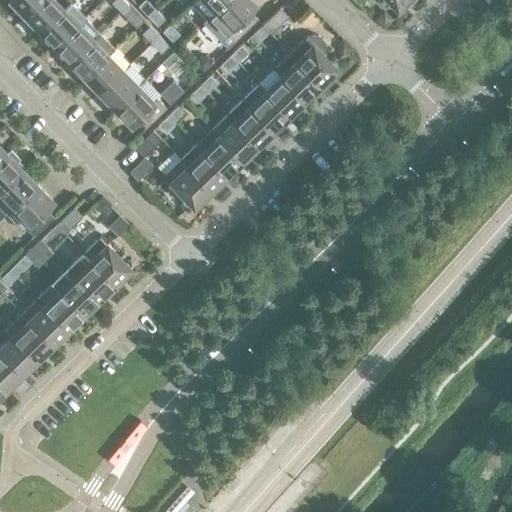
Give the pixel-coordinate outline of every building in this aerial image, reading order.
[(13,0),(26,13),(38,0),(13,0)] [(38,0),(26,13),(41,28),(62,7),(69,0),(38,0)] [(69,0),(62,7),(41,28),(56,43),(85,15),(69,0)] [(128,3),(125,0),(115,0),(113,3),(121,10),(128,3)] [(147,14),(155,7),(148,0),(146,0),(140,6),(147,14)] [(206,18),(224,0),(193,0),(191,2),(206,18)] [(254,3),(251,0),(224,0),(206,18),(203,21),(227,46),(257,17),(248,8),(254,3)] [(137,12),(128,3),(121,10),(130,19),(137,12)] [(288,15),(279,6),(261,23),(268,31),(270,32),(288,15)] [(164,16),(155,7),(147,14),(156,23),(164,16)] [(85,15),(56,43),(71,59),(100,31),(85,15)] [(163,30),(171,38),(178,30),(170,22),(163,30)] [(260,39),(268,31),(261,23),(245,38),(253,46),(260,39)] [(151,41),(159,34),(151,26),(143,33),(151,41)] [(115,46),(100,31),(71,59),(86,74),(107,54),(115,46)] [(306,34),(289,51),(318,82),(334,66),(322,54),(324,52),(325,47),(325,42),(322,37),(317,34),(312,33),(306,34)] [(159,50),(167,43),(159,34),(151,41),(159,50)] [(246,52),(238,45),(230,53),(237,61),(246,52)] [(115,46),(107,54),(86,74),(101,90),(122,69),(130,62),(115,46)] [(174,51),(165,59),(173,68),(182,59),(174,51)] [(318,82),(289,51),(273,66),(303,97),(318,82)] [(229,69),(237,61),(230,53),(222,61),(229,69)] [(130,62),(122,69),(101,90),(116,105),(137,85),(145,77),(130,62)] [(258,81),(265,89),(287,112),(303,97),(273,66),(258,81)] [(215,83),(207,75),(199,83),(206,91),(215,83)] [(172,99),(184,86),(173,76),(161,88),(172,99)] [(145,77),(137,85),(116,105),(132,122),(137,116),(146,125),(166,106),(156,96),(160,93),(145,77)] [(198,99),(206,91),(199,83),(190,91),(198,99)] [(265,89),(249,104),(272,127),(287,112),(265,89)] [(272,127),(249,104),(234,118),(227,111),(227,112),(256,142),(272,127)] [(183,113),(176,105),(168,113),(175,121),(183,113)] [(256,142),(227,112),(211,127),(241,157),(256,142)] [(175,121),(168,113),(159,121),(167,129),(175,121)] [(196,142),(203,149),(225,172),(241,157),(211,127),(196,142)] [(152,128),(134,146),(143,155),(161,138),(152,128)] [(225,172),(203,149),(196,142),(181,156),(180,157),(210,187),(225,172)] [(6,152),(0,157),(0,187),(21,168),(6,152)] [(210,187),(180,157),(164,172),(194,203),(210,187)] [(139,163),(132,170),(140,178),(147,171),(139,163)] [(21,168),(0,187),(0,206),(6,212),(13,206),(36,183),(21,168)] [(36,183),(13,206),(6,212),(21,228),(24,225),(33,234),(53,215),(45,206),(52,199),(36,183)] [(108,220),(119,208),(105,196),(95,208),(108,220)] [(55,223),(64,232),(82,215),(73,205),(55,223)] [(120,210),(109,221),(120,232),(131,220),(120,210)] [(55,238),(48,230),(40,238),(47,245),(55,238)] [(99,235),(83,251),(112,281),(129,266),(99,235)] [(47,245),(40,238),(31,246),(39,254),(47,245)] [(112,281),(83,251),(67,266),(97,296),(112,281)] [(24,267),(17,260),(9,268),(16,275),(24,267)] [(97,296),(67,266),(52,281),(81,311),(97,296)] [(16,275),(9,268),(0,276),(8,284),(16,275)] [(81,311),(52,281),(36,296),(66,327),(81,311)] [(21,311),(28,318),(50,342),(66,327),(36,296),(21,311)] [(50,342),(28,318),(12,333),(35,357),(50,342)] [(35,357),(12,333),(0,345),(0,351),(19,372),(35,357)] [(19,372),(0,351),(0,382),(4,387),(19,372)] [(241,476),(236,471),(224,485),(229,489),(241,476)] [(189,511),(194,507),(186,500),(195,490),(187,484),(162,511),(189,511)]
